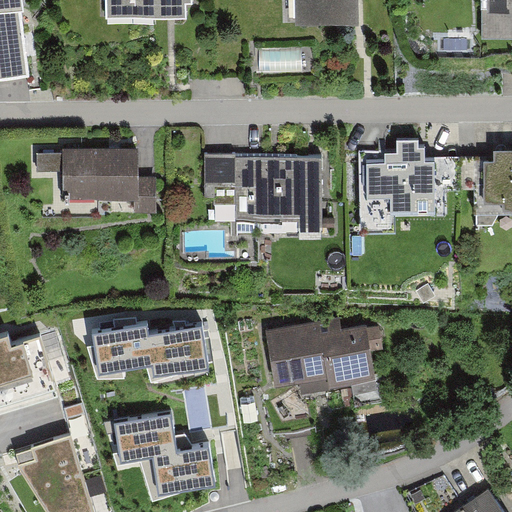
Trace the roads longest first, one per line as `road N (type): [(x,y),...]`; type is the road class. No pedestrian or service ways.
road 1 (residential): [(0,115),(511,108)]
road 2 (residential): [(511,409),(438,455),(266,511)]
